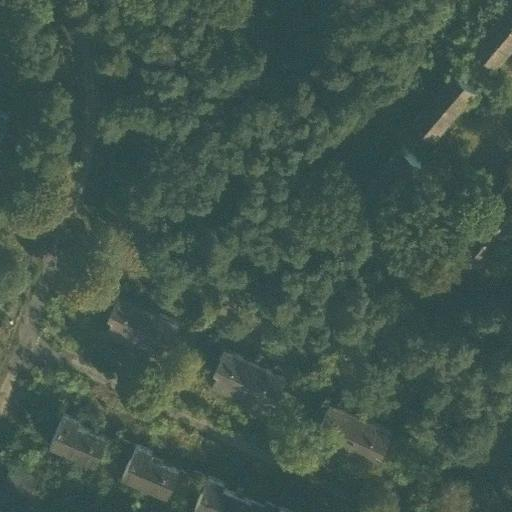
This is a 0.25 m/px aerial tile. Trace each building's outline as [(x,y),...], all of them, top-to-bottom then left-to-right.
[(292,64),(218,0),(208,0),(198,12),(277,81),(292,64)] [(511,6),(508,3),(491,23),(511,41),(511,40),(511,6)] [(511,41),(491,23),(473,44),(494,62),(511,41)] [(141,42),(112,46),(118,83),(147,79),(141,42)] [(454,71),(433,95),(453,111),(473,87),(454,71)] [(453,111),(433,95),(413,119),(432,135),(453,111)] [(148,111),(122,109),(118,158),(140,159),(141,146),(145,146),(148,111)] [(0,133),(9,116),(0,111),(0,133)] [(400,145),(380,168),(400,185),(420,162),(400,145)] [(400,185),(380,168),(359,194),(379,211),(400,185)] [(139,180),(113,171),(98,215),(124,224),(139,180)] [(511,177),(502,190),(511,198),(511,177)] [(511,225),(511,198),(502,190),(486,208),(509,228),(511,225)] [(509,228),(486,208),(470,226),(494,247),(509,228)] [(494,247),(470,226),(454,244),(478,265),(494,247)] [(443,308),(353,231),(339,247),(429,325),(443,308)] [(148,307),(117,293),(108,312),(112,314),(106,327),(133,339),(148,307)] [(179,322),(148,307),(133,339),(159,352),(165,340),(169,342),(179,322)] [(254,362),(223,347),(214,367),(218,368),(212,381),(239,394),(254,362)] [(285,376),(254,362),(239,394),(266,406),(271,394),(275,396),(285,376)] [(511,393),(498,382),(471,417),(486,429),(511,396),(511,393)] [(360,415),(329,401),(320,421),(324,423),(318,436),(345,448),(360,415)] [(106,436),(77,423),(79,418),(63,411),(50,442),(95,461),(106,436)] [(391,430),(360,415),(345,448),(371,461),(377,448),(382,450),(391,430)] [(178,467),(150,455),(152,450),(135,443),(122,473),(167,493),(178,467)] [(511,449),(481,487),(497,501),(511,482),(511,449)] [(10,466),(0,495),(0,500),(24,509),(36,474),(10,466)] [(245,511),(250,500),(222,487),(224,483),(207,476),(194,506),(208,511),(245,511)]
